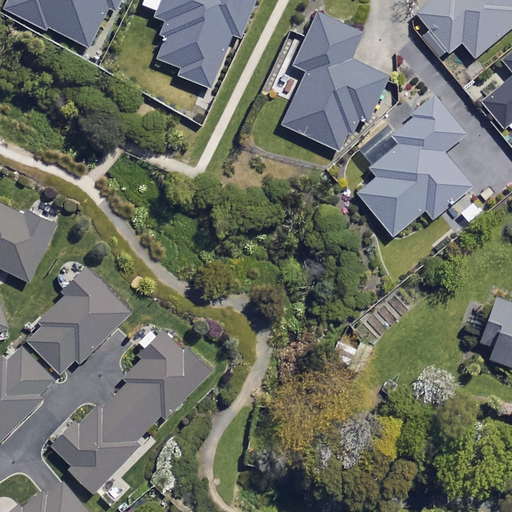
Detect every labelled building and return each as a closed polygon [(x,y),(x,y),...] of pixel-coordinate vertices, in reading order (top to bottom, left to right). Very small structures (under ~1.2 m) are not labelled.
[(45,28),(47,24),(92,47),(116,0),(7,0),(4,7),(45,28)] [(139,0),(138,2),(155,9),(152,14),(163,19),(156,33),(165,37),(156,56),(179,67),(176,75),(204,88),(231,32),(237,35),(254,0),(139,0)] [(511,26),(511,0),(426,0),(414,11),(428,28),(423,33),(442,57),(459,42),(472,58),(511,26)] [(360,31),(319,11),(293,65),(307,72),(283,123),(339,149),(356,114),(364,118),(385,74),(347,56),(360,31)] [(511,48),(501,58),(511,71),(511,74),(479,101),(503,132),(511,124),(511,48)] [(391,236),(424,208),(433,218),(473,184),(445,151),(468,131),(435,92),(392,128),(398,134),(366,161),(378,176),(356,194),(391,236)] [(0,264),(30,279),(56,223),(0,197),(0,264)] [(130,307),(86,265),(61,291),(66,295),(26,338),(65,375),(130,307)] [(511,292),(497,287),(482,341),(493,343),(490,360),(511,364),(511,292)] [(133,439),(158,416),(161,420),(214,372),(172,325),(121,371),(127,378),(54,444),(72,465),(68,468),(89,492),(140,446),(133,439)] [(0,436),(37,401),(33,397),(53,378),(18,341),(0,358),(0,436)] [(92,511),(61,474),(22,505),(19,501),(6,511),(92,511)] [(422,511),(424,498),(385,494),(382,511),(422,511)]
